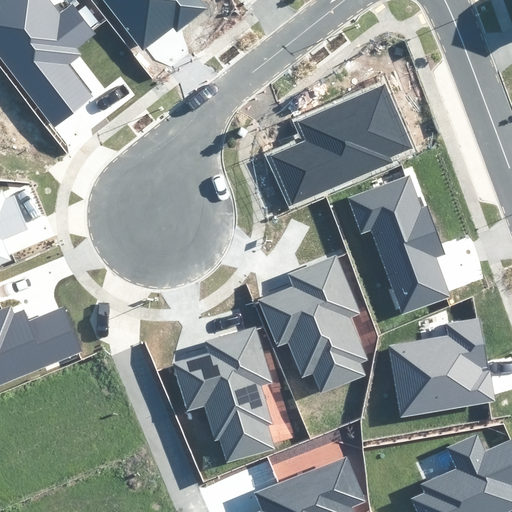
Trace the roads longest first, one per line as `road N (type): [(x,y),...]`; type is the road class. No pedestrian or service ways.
road 1 (residential): [(356,0),(173,147),(144,205)]
road 2 (residential): [(511,175),(443,0)]
